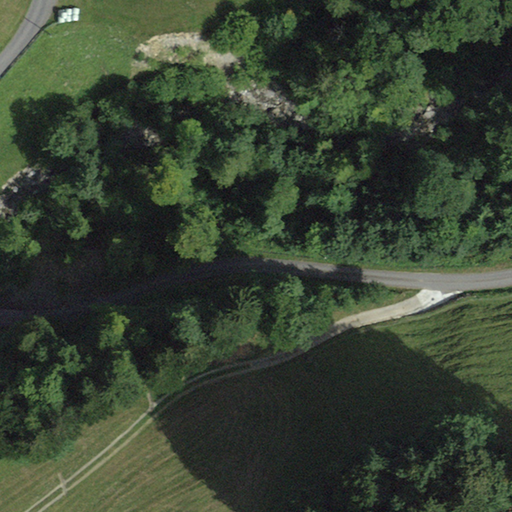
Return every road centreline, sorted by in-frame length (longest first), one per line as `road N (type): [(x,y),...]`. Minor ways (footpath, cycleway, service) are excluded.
road 1 (unclassified): [(0,316),(246,265),(444,282),(511,277)]
road 2 (track): [(444,282),(329,341),(154,406),(37,511)]
